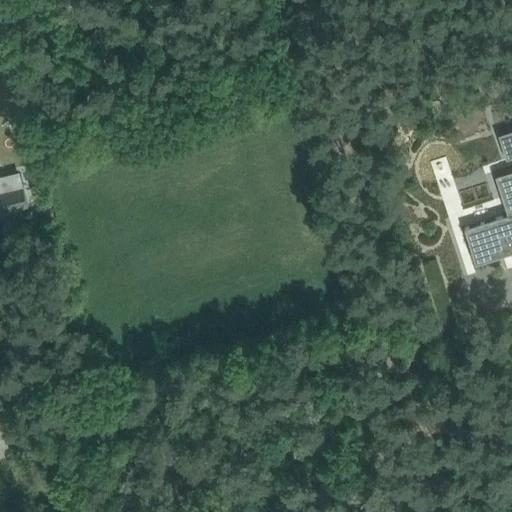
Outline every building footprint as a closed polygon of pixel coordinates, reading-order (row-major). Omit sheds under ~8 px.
[(511,97),(503,100),(507,112),(511,110),(511,97)] [(511,128),(498,133),(507,158),(511,155),(511,128)] [(511,168),(496,174),(509,213),(465,227),(477,261),(511,249),(511,168)] [(28,205),(23,186),(0,191),(0,204),(2,211),(28,205)] [(37,216),(37,214),(35,209),(28,211),(30,216),(30,218),(37,216)] [(0,446),(8,445),(0,415),(0,446)]
